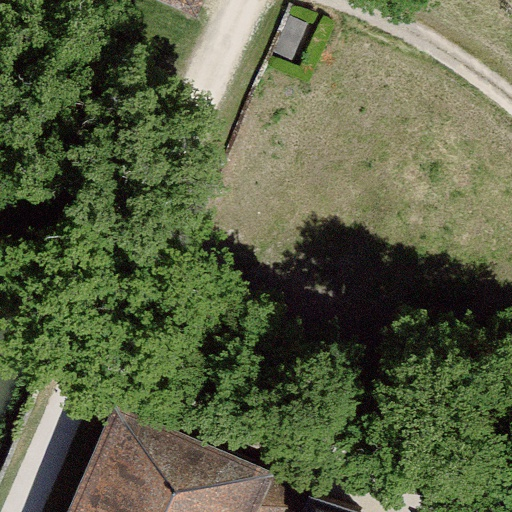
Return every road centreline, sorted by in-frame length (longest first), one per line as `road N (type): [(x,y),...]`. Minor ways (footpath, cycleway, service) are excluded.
road 1 (residential): [(32,511),(243,0)]
road 2 (track): [(511,103),(461,62),(346,0)]
